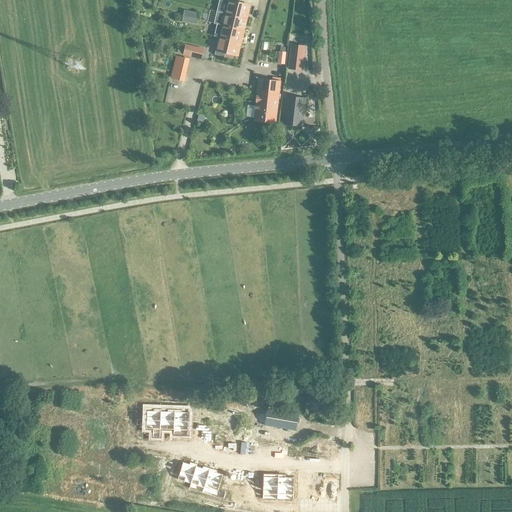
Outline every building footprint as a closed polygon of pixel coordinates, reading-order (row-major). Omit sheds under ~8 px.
[(227,0),(225,12),(243,17),(246,5),(239,3),(239,0),(227,0)] [(194,12),(185,10),(183,16),(192,18),(194,12)] [(243,17),(225,12),(222,25),(240,30),(243,17)] [(240,30),(222,25),(217,24),(214,36),(237,41),(240,30)] [(237,41),(214,36),(219,37),(215,54),(224,56),(225,52),(234,55),(237,41)] [(183,55),(195,58),(197,48),(186,45),(183,55)] [(304,46),(292,45),(289,69),(301,70),(304,46)] [(174,63),(187,66),(189,59),(176,56),(174,63)] [(174,63),(172,71),(186,74),(187,66),(174,63)] [(184,82),(186,74),(172,71),(171,78),(184,82)] [(259,80),(254,121),(275,124),(280,82),(259,80)] [(221,108),(236,108),(237,86),(222,86),(221,108)] [(286,97),(283,125),(302,127),(305,99),(286,97)] [(180,121),(180,111),(157,111),(157,122),(180,121)] [(205,116),(199,115),(197,122),(203,123),(205,116)] [(297,386),(296,391),(308,393),(306,409),(326,412),(328,397),(314,394),(316,383),(309,382),(305,381),(304,381),(298,380),(297,386)] [(147,406),(147,425),(152,425),(152,427),(160,427),(161,407),(147,406)] [(161,407),(160,427),(167,427),(167,426),(173,426),(173,428),(174,428),(175,407),(161,407)] [(175,407),(174,428),(181,428),(181,426),(188,426),(189,408),(175,407)] [(265,419),(264,426),(296,431),(299,414),(278,410),(268,408),(267,408),(266,415),(265,419)] [(216,430),(216,445),(221,445),(221,448),(236,449),(236,445),(237,431),(216,430)] [(183,460),(177,478),(184,480),(182,488),(189,490),(191,483),(197,465),(198,463),(190,461),(189,462),(183,460)] [(197,465),(191,483),(204,486),(210,467),(203,465),(203,466),(197,465)] [(210,467),(204,486),(218,491),(223,473),(217,471),(217,469),(210,467)] [(260,472),(260,493),(274,493),(275,473),(260,472)] [(275,473),(274,493),(289,494),(290,476),(281,475),(281,473),(275,473)]
